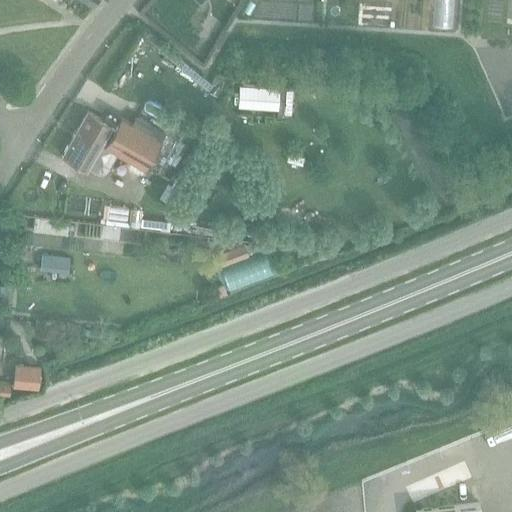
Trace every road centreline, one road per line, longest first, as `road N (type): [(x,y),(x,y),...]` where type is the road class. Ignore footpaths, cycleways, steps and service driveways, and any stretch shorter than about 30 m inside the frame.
road 1 (unclassified): [(0,494),(511,281)]
road 2 (unclassified): [(511,221),(0,421)]
road 3 (primary): [(184,384),(511,250)]
road 4 (primary): [(0,469),(184,384)]
road 5 (primary): [(184,384),(0,445)]
road 6 (unclassified): [(21,131),(122,0)]
